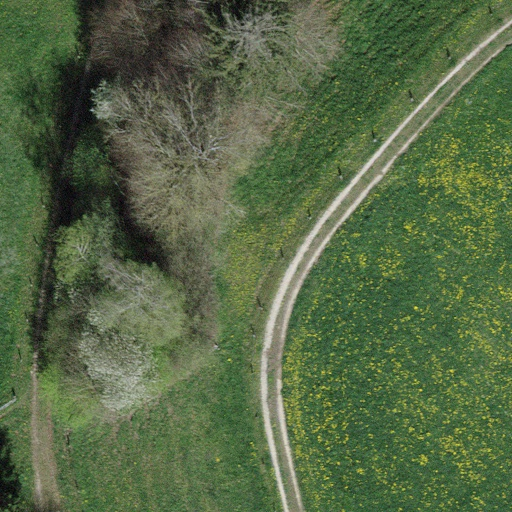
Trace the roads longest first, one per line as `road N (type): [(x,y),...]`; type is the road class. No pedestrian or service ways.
road 1 (track): [(297,511),(272,378),(289,294),(347,201),(436,99),(511,34)]
road 2 (track): [(53,511),(41,405),(48,300),(74,142),(118,0)]
